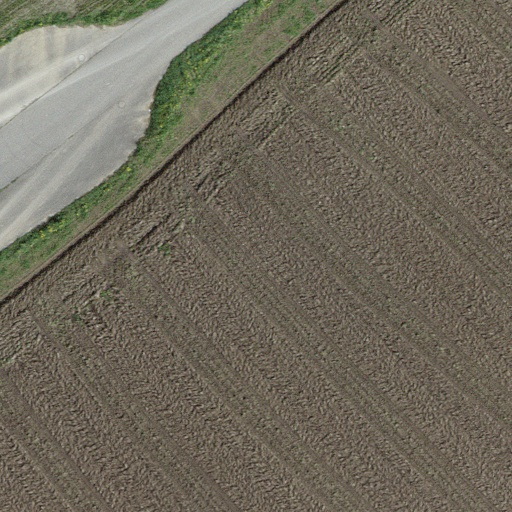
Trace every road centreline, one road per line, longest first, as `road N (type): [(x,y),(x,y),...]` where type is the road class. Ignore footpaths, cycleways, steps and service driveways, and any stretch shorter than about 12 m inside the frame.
road 1 (motorway): [(0,137),(511,18)]
road 2 (track): [(210,0),(0,161)]
road 3 (track): [(0,234),(71,173),(85,141),(63,112),(28,88),(0,99)]
